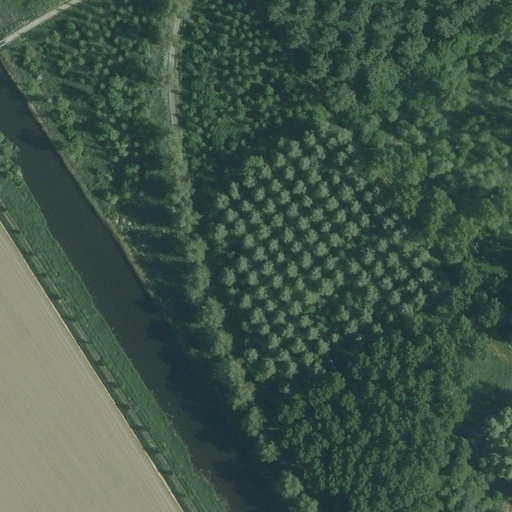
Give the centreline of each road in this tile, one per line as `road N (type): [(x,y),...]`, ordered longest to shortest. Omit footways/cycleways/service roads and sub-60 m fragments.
road 1 (track): [(249,0),(495,351),(511,361)]
road 2 (track): [(197,511),(0,195)]
